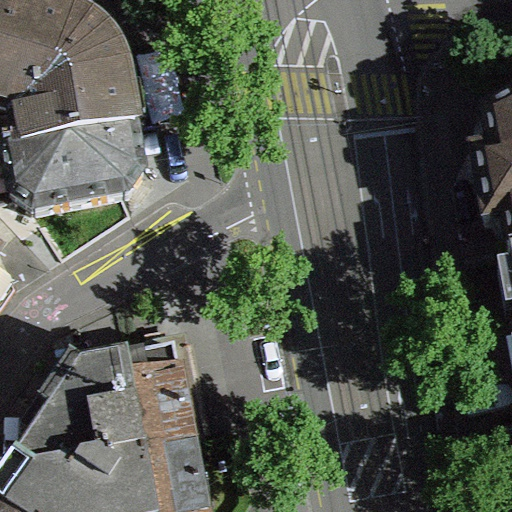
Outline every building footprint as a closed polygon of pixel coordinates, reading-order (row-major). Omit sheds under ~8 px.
[(0,0),(0,160),(135,132),(125,84),(118,64),(107,46),(91,31),(72,22),(0,0)] [(509,260),(511,259),(511,107),(483,123),(486,140),(490,157),(473,161),(485,228),(503,225),(509,260)] [(135,132),(0,160),(0,209),(14,205),(16,206),(32,217),(128,199),(143,177),(136,140),(135,132)] [(143,455),(193,446),(176,351),(166,352),(163,341),(149,344),(150,355),(134,358),(125,360),(125,361),(143,455)] [(39,408),(48,414),(46,418),(15,462),(35,476),(143,455),(125,361),(79,369),(70,363),(39,408)] [(205,511),(198,468),(193,446),(143,455),(154,511),(205,511)] [(154,511),(143,455),(35,476),(15,462),(0,483),(0,510),(2,511),(154,511)]
